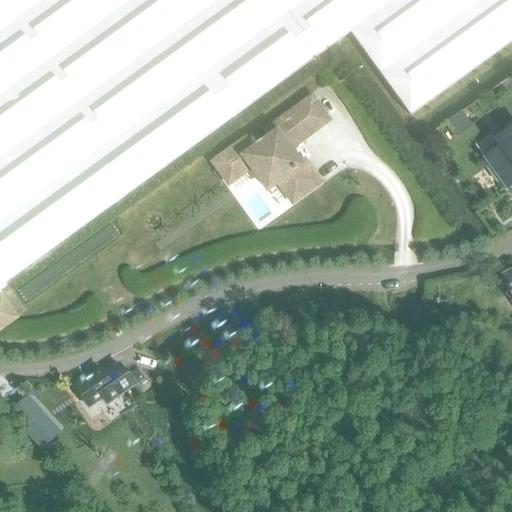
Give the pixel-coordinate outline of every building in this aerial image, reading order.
[(0,0),(0,287),(317,57),(275,0),(0,0)] [(511,0),(275,0),(317,57),(350,34),(410,117),(511,42),(511,0)] [(245,137),(211,161),(228,185),(250,168),(267,191),(277,183),(292,203),(320,184),(304,163),(300,165),(289,150),(328,122),(310,97),(263,130),(268,136),(253,147),(245,137)] [(459,113),(445,123),(456,138),(470,128),(459,113)] [(500,148),(484,159),(490,167),(487,169),(497,182),(500,180),(506,189),(511,184),(511,128),(495,141),(500,148)] [(0,310),(0,332),(10,325),(0,310)] [(106,405),(133,387),(119,366),(105,377),(100,371),(74,388),(88,409),(102,399),(106,405)] [(28,395),(8,413),(42,450),(62,432),(28,395)]
